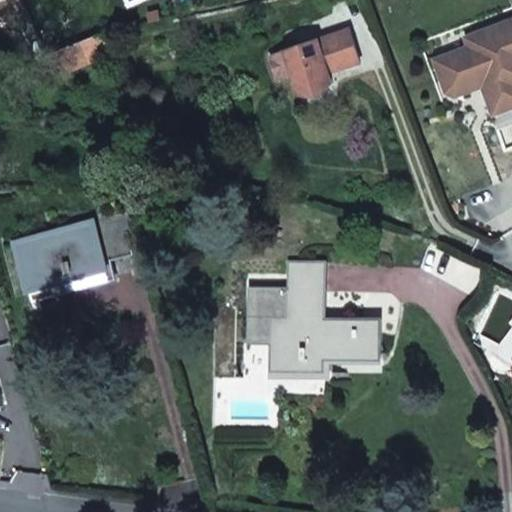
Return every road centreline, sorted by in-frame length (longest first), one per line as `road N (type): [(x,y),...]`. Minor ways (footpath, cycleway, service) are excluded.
road 1 (unknown): [(509,258),(444,235),(423,217),(362,55),(338,14)]
road 2 (unknown): [(182,511),(117,262)]
